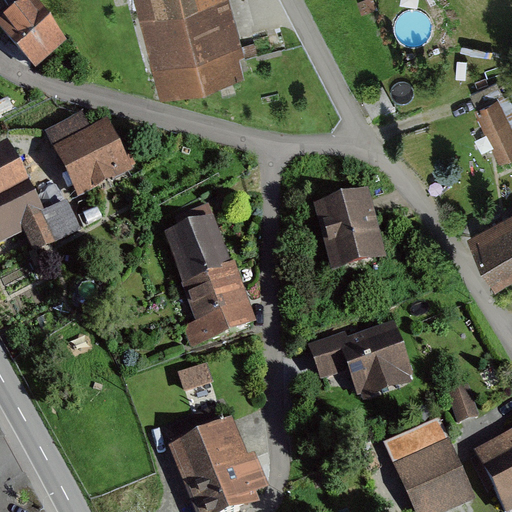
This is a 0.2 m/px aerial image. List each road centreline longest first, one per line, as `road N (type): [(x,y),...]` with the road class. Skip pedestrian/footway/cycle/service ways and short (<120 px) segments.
road 1 (residential): [(277,153),(270,261),(272,417),(281,465),(279,496),(266,511)]
road 2 (residential): [(0,61),(34,82),(277,153)]
road 3 (residential): [(511,335),(431,214),(363,141)]
road 4 (residential): [(363,141),(293,0)]
road 5 (tertiary): [(0,377),(75,511)]
